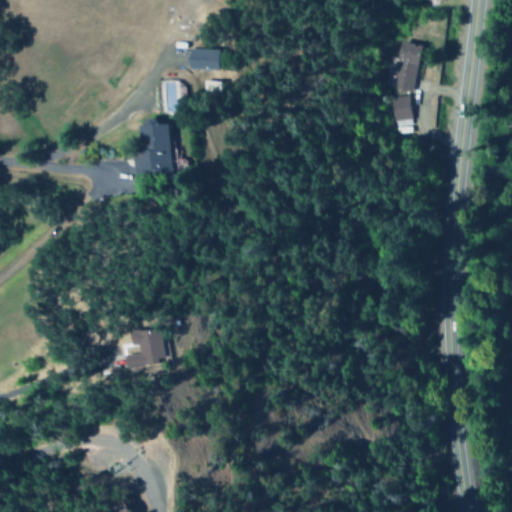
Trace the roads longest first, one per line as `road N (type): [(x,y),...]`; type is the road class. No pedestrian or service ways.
road 1 (secondary): [(465,511),(448,336),(481,0)]
road 2 (residential): [(149,511),(132,463),(109,447),(68,442),(0,450)]
road 3 (residential): [(0,278),(88,212),(101,192),(94,175)]
road 4 (residential): [(0,410),(54,396),(90,338),(108,331)]
